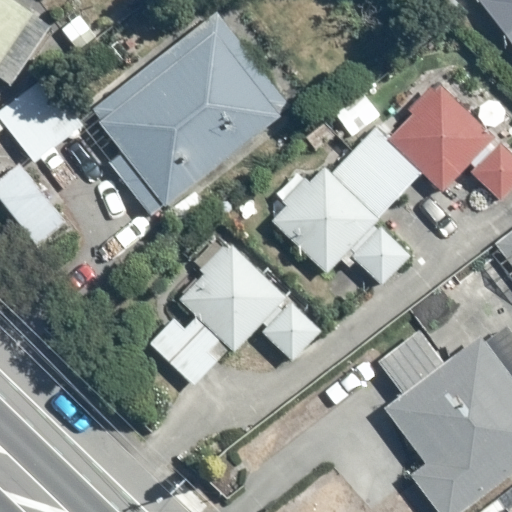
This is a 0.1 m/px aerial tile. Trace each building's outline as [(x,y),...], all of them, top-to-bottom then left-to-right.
[(6,0),(0,0),(0,67),(33,18),(6,0)] [(511,0),(475,0),(511,48),(511,0)] [(163,208),(165,211),(279,122),(276,119),(290,108),(219,17),(91,117),(122,157),(108,168),(148,219),(163,208)] [(34,86),(0,110),(0,133),(8,128),(33,164),(71,136),(34,86)] [(424,177),(442,194),(468,168),(503,203),(511,193),(511,157),(439,86),(387,142),(374,130),(352,152),(402,200),(424,177)] [(327,278),(343,261),(351,269),(355,264),(381,289),(409,260),(379,231),(376,234),(372,231),(402,200),(352,152),(330,175),(325,170),(310,186),(300,176),(277,200),(287,209),(272,225),(327,278)] [(22,161),(0,177),(0,197),(37,248),(69,225),(22,161)] [(511,238),(497,250),(511,269),(511,238)] [(234,357),(258,332),(295,366),(322,338),(228,250),(177,303),(196,320),(184,333),(171,321),(148,346),(193,389),(229,352),(234,357)] [(384,413),(427,470),(411,482),(434,511),(465,511),(511,477),(511,386),(478,342),(446,367),(422,335),(380,367),(404,398),(384,413)]
